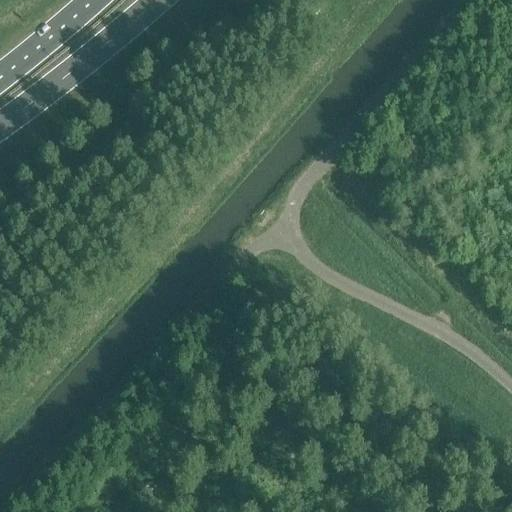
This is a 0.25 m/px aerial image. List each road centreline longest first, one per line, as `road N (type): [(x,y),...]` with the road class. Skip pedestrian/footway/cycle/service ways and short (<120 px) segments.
road 1 (unclassified): [(511,397),(436,325),(325,279),(280,230)]
road 2 (trunk): [(0,123),(159,0)]
